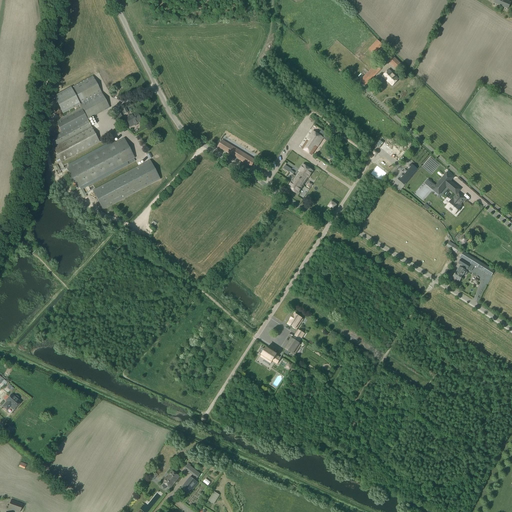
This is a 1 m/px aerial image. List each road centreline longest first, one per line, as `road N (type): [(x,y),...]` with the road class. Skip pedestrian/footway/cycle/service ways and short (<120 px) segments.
road 1 (unclassified): [(511,330),(379,244),(311,215),(183,130),(113,0)]
road 2 (track): [(330,222),(372,158),(259,66),(272,0)]
road 3 (track): [(71,293),(125,247),(197,287),(256,337)]
road 4 (track): [(511,218),(377,102),(368,87),(378,75)]
road 5 (track): [(337,429),(409,318)]
